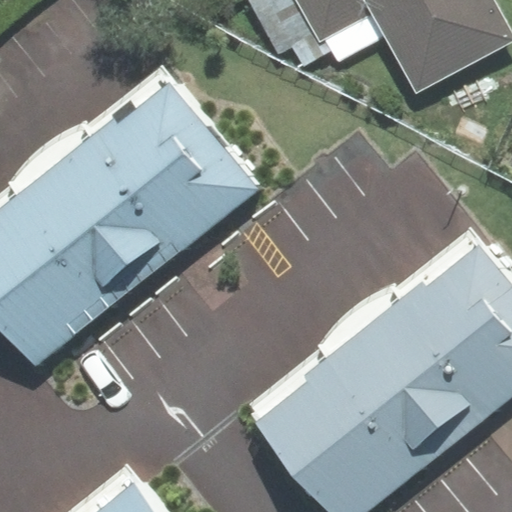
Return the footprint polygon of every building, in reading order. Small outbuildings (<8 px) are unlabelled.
[(335,36),(316,0),(278,0),(312,64),(341,49),(347,60),(404,30),(392,7),(335,36)] [(511,0),(316,0),(335,36),(392,7),(404,30),(433,86),(511,45),(511,0)] [(25,180),(0,198),(0,227),(16,216),(11,210),(139,111),(146,120),(200,76),(191,66),(183,73),(175,62),(103,120),(100,116),(85,122),(69,130),(56,141),(43,154),(30,166),(22,177),(25,180)] [(16,216),(0,227),(0,288),(56,360),(281,186),(200,76),(146,120),(139,111),(11,210),(16,216)] [(456,280),(511,239),(503,229),(495,235),(485,225),(412,283),(410,280),(398,284),(387,289),(376,296),(365,305),(352,315),(343,326),(335,338),(337,342),(267,395),(281,413),(333,373),(328,366),(451,273),(456,280)] [(333,373),(281,413),(357,511),(378,511),(511,410),(511,240),(511,239),(456,280),(451,273),(328,366),(333,373)] [(111,511),(115,511),(164,475),(156,467),(149,472),(140,461),(76,511),(104,511),(109,509),(111,511)] [(192,511),(164,475),(115,511),(111,511),(109,509),(104,511),(192,511)]
